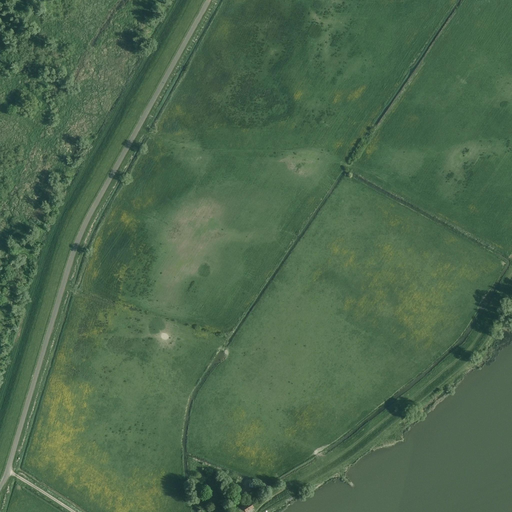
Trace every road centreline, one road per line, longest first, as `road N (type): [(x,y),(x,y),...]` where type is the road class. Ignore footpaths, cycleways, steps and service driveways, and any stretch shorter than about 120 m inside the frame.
road 1 (unclassified): [(0,488),(85,224),(208,0)]
road 2 (track): [(254,511),(355,444),(469,349),(511,275)]
